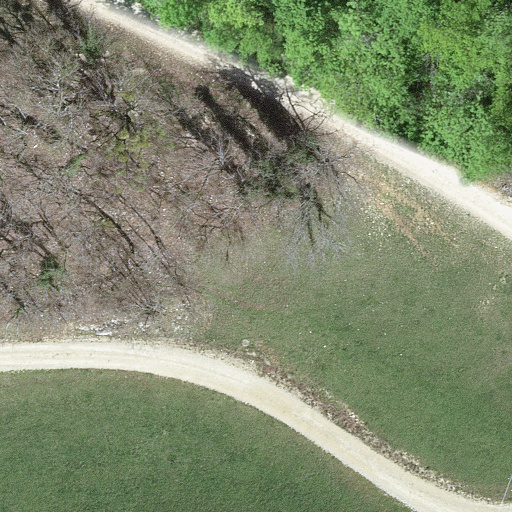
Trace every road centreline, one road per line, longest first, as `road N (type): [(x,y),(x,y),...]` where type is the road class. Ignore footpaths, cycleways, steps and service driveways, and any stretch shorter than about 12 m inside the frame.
road 1 (track): [(0,353),(98,352),(197,366),(297,413),(407,491),(457,511)]
road 2 (track): [(511,224),(91,0)]
